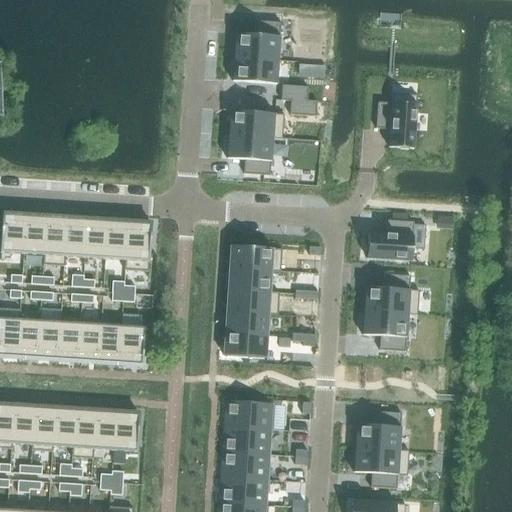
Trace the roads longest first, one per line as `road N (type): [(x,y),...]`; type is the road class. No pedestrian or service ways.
road 1 (residential): [(322,511),(340,209),(191,202)]
road 2 (residential): [(191,202),(0,193)]
road 3 (residential): [(202,18),(191,202)]
